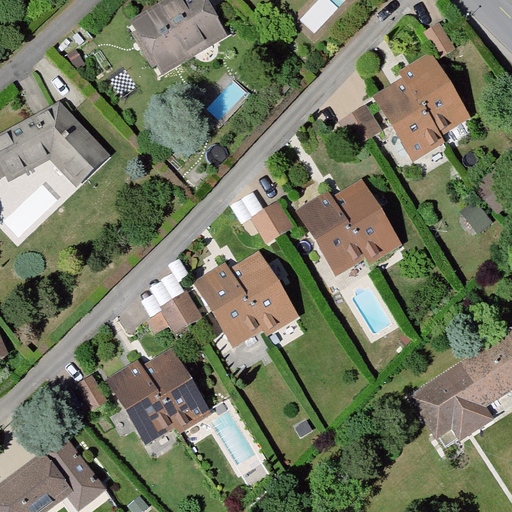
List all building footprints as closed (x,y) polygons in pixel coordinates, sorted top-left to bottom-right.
[(202,0),(166,0),(122,25),(152,78),(224,38),(202,0)] [(398,89),(373,103),(402,157),(469,121),(432,53),(391,76),(398,89)] [(370,103),(348,117),(365,143),(387,129),(370,103)] [(0,134),(0,178),(43,164),(76,193),(108,158),(51,107),(0,134)] [(323,193),(290,213),(331,279),(393,241),(360,187),(331,205),(323,193)] [(223,263),(183,288),(223,350),(254,330),(263,344),(300,320),(256,253),(228,271),(223,263)] [(0,358),(12,352),(0,329),(0,358)] [(511,337),(414,397),(440,440),(458,430),(465,441),(497,422),(490,409),(511,395),(511,337)] [(131,361),(95,382),(136,450),(201,411),(168,355),(138,373),(131,361)] [(57,440),(0,482),(0,511),(47,511),(62,501),(70,511),(72,511),(97,494),(57,440)]
